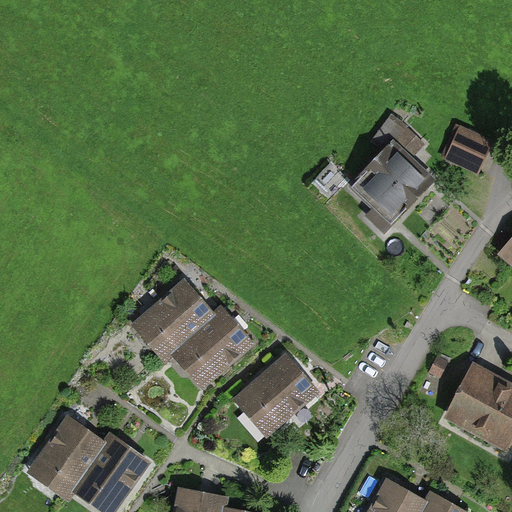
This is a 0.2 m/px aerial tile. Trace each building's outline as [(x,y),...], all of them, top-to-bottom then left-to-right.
[(490,144),(461,132),(449,159),(477,172),(490,144)] [(387,222),(428,179),(393,145),(352,188),(387,222)] [(165,356),(174,348),(211,318),(184,286),(138,324),(165,356)] [(220,310),(211,318),(174,348),(203,382),(248,344),(220,310)] [(446,361),(434,357),(427,375),(439,380),(446,361)] [(285,359),(240,397),(268,430),(313,392),(285,359)] [(511,389),(475,369),(450,417),(505,446),(511,431),(511,389)] [(67,496),(73,487),(104,446),(69,421),(32,471),(67,496)] [(111,436),(104,446),(73,487),(108,511),(111,511),(147,463),(111,436)] [(422,511),(425,507),(388,485),(372,511),(422,511)] [(178,511),(221,511),(222,511),(224,499),(182,492),(178,511)] [(456,511),(431,497),(425,507),(422,511),(456,511)]
